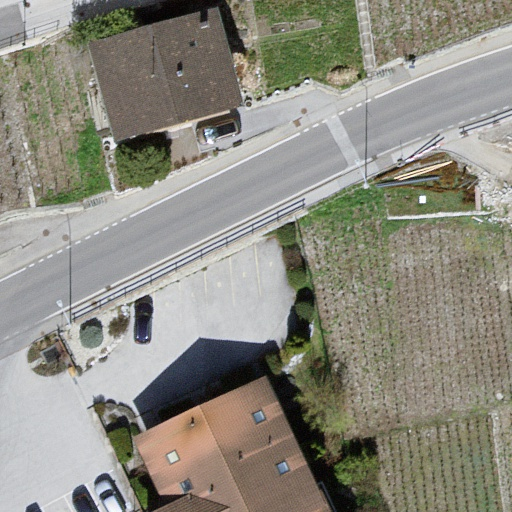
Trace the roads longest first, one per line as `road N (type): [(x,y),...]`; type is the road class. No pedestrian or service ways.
road 1 (tertiary): [(0,334),(399,139),(511,98)]
road 2 (unclassified): [(138,0),(0,36)]
